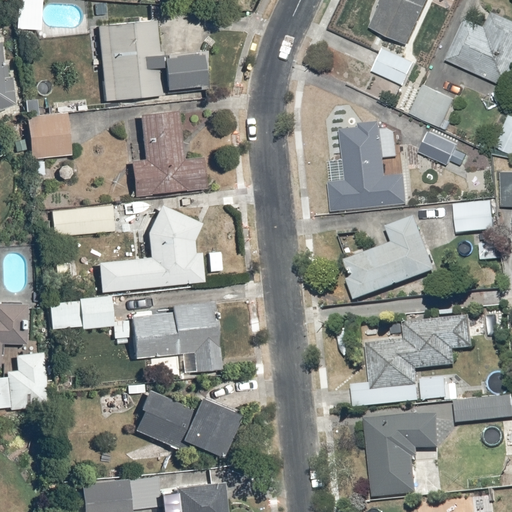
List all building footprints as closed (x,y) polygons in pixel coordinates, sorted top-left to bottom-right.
[(44,0),(19,0),(20,31),(44,31),(44,0)] [(430,0),(385,0),(374,25),(411,42),(430,0)] [(490,24),(470,15),(451,60),(511,86),(511,83),(511,14),(497,8),(490,24)] [(161,20),(101,24),(107,101),(167,97),(161,20)] [(420,57),(387,43),(375,70),(408,84),(420,57)] [(0,107),(14,100),(14,80),(8,80),(4,47),(0,47),(0,107)] [(205,51),(167,54),(170,89),(208,86),(205,51)] [(458,95),(428,81),(413,114),(443,128),(458,95)] [(182,109),(142,114),(148,157),(135,159),(139,196),(210,187),(206,157),(188,159),(182,109)] [(72,113),(30,115),(32,157),(74,155),(72,113)] [(362,129),(345,129),(346,179),(334,179),(335,205),(412,204),(412,176),(390,176),(389,118),(362,118),(362,129)] [(460,143),(430,128),(419,149),(450,164),(460,143)] [(511,172),(502,173),(501,204),(511,204),(511,172)] [(153,255),(101,261),(104,291),(206,280),(200,221),(165,203),(151,230),(153,255)] [(497,203),(458,205),(460,231),(499,230),(497,203)] [(113,204),(53,207),(55,238),(115,234),(113,204)] [(397,241),(346,257),(359,299),(439,273),(420,214),(391,224),(397,241)] [(114,296),(52,298),(53,328),(116,325),(114,296)] [(0,356),(3,356),(3,344),(28,344),(28,302),(0,301),(0,356)] [(218,303),(134,311),(138,360),(188,356),(189,373),(223,370),(218,303)] [(409,341),(372,344),(374,380),(353,381),(355,408),(422,403),(420,367),(456,364),(455,350),(472,349),(469,313),(460,314),(460,305),(434,307),(435,318),(407,320),(409,341)] [(0,376),(0,409),(50,409),(51,353),(20,353),(20,369),(10,369),(10,376),(0,376)] [(457,397),(457,374),(424,373),(424,396),(457,397)] [(511,378),(492,380),(493,396),(458,398),(459,421),(511,417),(511,378)] [(197,407),(152,389),(144,408),(147,409),(137,433),(180,450),(183,441),(225,458),(243,412),(202,396),(197,407)] [(437,409),(368,414),(375,497),(420,494),(417,463),(441,461),(437,409)] [(132,511),(130,478),(84,481),(85,511),(132,511)] [(229,511),(227,482),(178,486),(180,511),(229,511)]
